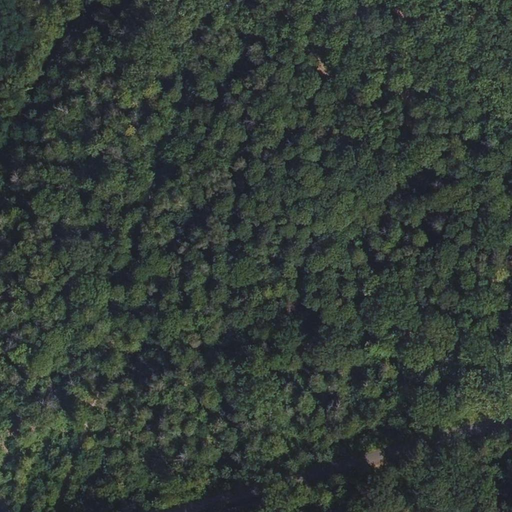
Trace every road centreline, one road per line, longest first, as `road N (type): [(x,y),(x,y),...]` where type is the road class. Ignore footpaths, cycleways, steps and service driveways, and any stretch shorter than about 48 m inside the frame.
road 1 (track): [(60,511),(86,424),(157,368),(511,378)]
road 2 (track): [(86,424),(207,0)]
road 3 (unclassified): [(511,420),(182,511)]
road 4 (track): [(0,119),(67,0)]
